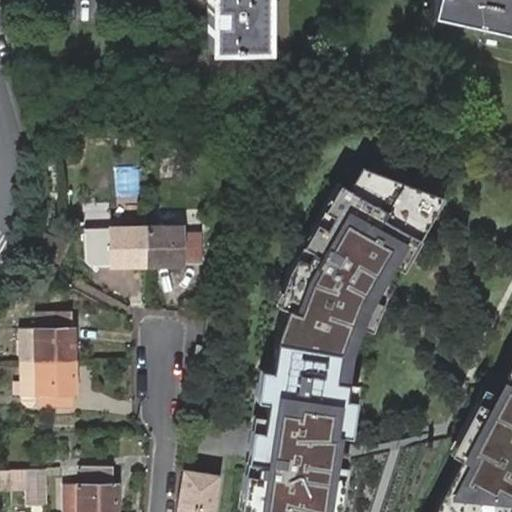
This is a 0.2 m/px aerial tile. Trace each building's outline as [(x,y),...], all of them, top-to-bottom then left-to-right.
[(213,0),(213,14),(215,51),(271,51),(269,0),(213,0)] [(511,0),(439,0),(436,18),(511,34),(511,0)] [(440,194),(353,161),(342,186),(333,183),(284,266),(269,303),(279,307),(267,339),(264,368),(255,369),(252,404),(259,407),(256,432),(247,432),(242,467),(251,468),(250,477),(239,476),(234,511),(511,511),(511,346),(499,376),(489,373),(457,435),(339,464),(340,452),(332,450),(332,437),(344,441),(352,384),(343,382),(345,356),(359,321),(371,324),(392,283),(380,276),(395,251),(405,255),(440,194)] [(146,231),(147,265),(201,263),(200,237),(182,237),(181,230),(146,231)] [(113,265),(147,265),(146,231),(110,232),(110,234),(95,234),(96,245),(97,264),(113,263),(113,265)] [(48,234),(41,255),(63,261),(69,240),(48,234)] [(37,362),(76,360),(75,324),(71,324),(71,304),(36,304),(36,321),(19,321),(20,362),(37,362)] [(77,398),(76,360),(37,362),(20,362),(21,402),(38,402),(38,419),(73,418),(73,398),(77,398)] [(112,511),(112,482),(109,481),(108,462),(75,462),(75,477),(59,478),(59,511),(112,511)] [(43,466),(21,466),(21,498),(44,498),(43,466)] [(209,511),(216,477),(182,471),(176,511),(209,511)]
